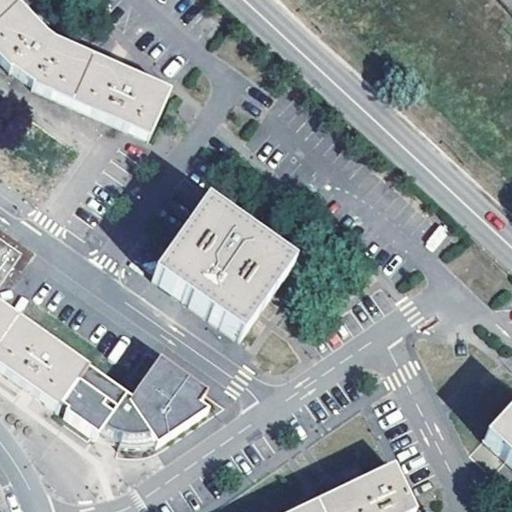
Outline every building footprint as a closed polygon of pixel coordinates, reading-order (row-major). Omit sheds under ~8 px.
[(38,35),(2,0),(0,0),(0,68),(2,71),(16,82),(37,92),(135,139),(157,91),(38,35)] [(2,152),(0,154),(0,182),(32,205),(65,160),(19,129),(2,152)] [(197,202),(145,276),(188,306),(230,335),(282,260),(197,202)] [(0,271),(11,256),(0,248),(0,271)] [(0,376),(35,401),(48,411),(51,408),(77,370),(0,314),(0,376)] [(77,370),(51,408),(57,413),(55,416),(87,439),(94,429),(98,433),(103,438),(109,441),(116,442),(124,443),(130,442),(134,440),(138,437),(145,448),(198,414),(188,407),(197,395),(150,361),(120,401),(77,370)] [(511,404),(508,401),(474,438),(511,473),(511,404)] [(98,433),(94,429),(87,439),(95,446),(104,452),(116,455),(125,455),(135,453),(145,448),(138,437),(134,440),(130,442),(124,443),(116,442),(109,441),(103,438),(98,433)] [(400,511),(406,509),(385,465),(358,478),(293,510),(288,511),(400,511)]
